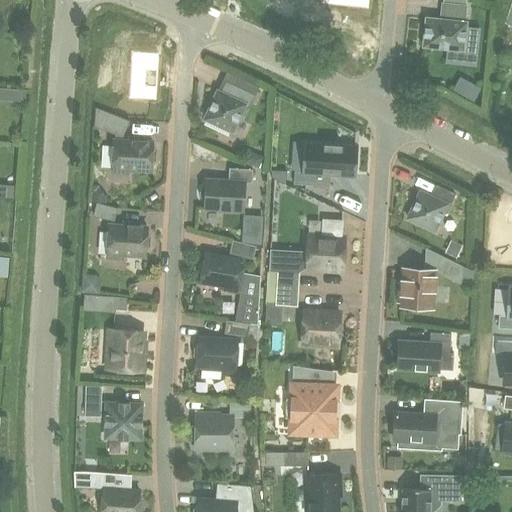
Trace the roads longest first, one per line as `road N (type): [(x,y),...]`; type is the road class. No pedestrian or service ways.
road 1 (residential): [(45,511),(45,321),(74,0)]
road 2 (residential): [(193,19),(165,389),(168,511)]
road 3 (residential): [(388,112),(368,397),(372,511)]
road 4 (residential): [(388,112),(193,19)]
road 5 (residential): [(511,175),(388,112)]
